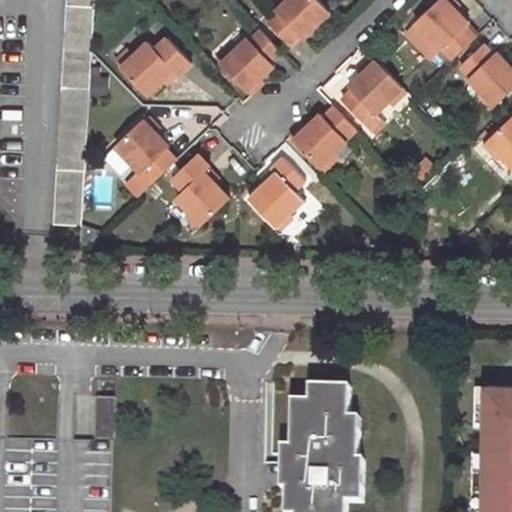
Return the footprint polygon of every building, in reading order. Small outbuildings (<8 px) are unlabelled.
[(93,0),(65,0),(48,250),(78,252),(93,0)] [(282,11),(272,22),(292,43),(302,34),(306,38),(319,26),(333,12),(320,0),(290,0),(281,9),(282,11)] [(453,0),(438,0),(419,19),(445,46),(447,44),(458,55),(480,34),(469,23),(472,20),(459,6),(453,0)] [(333,12),(319,26),(322,29),(336,16),(333,12)] [(252,37),(225,63),(251,89),(252,89),(264,77),(276,64),(274,61),(284,51),(264,30),(254,39),(252,37)] [(190,58),(167,33),(154,44),(148,37),(119,63),(145,90),(160,76),(172,65),(177,70),(190,58)] [(495,52),(486,43),(464,63),(474,73),(472,75),(498,103),(511,89),(511,62),(499,48),(495,52)] [(360,68),(363,71),(377,57),(373,54),(360,68)] [(377,111),(404,85),(381,61),(377,57),(363,71),(351,84),(354,87),(343,98),(375,130),(386,120),(377,111)] [(172,65),(160,76),(166,81),(177,70),(172,65)] [(264,77),(252,89),(256,93),(266,84),(270,83),(264,77)] [(295,137),(320,163),(348,138),(346,136),(358,126),(339,106),(336,105),(326,115),(322,111),(309,124),(296,136),(295,137)] [(149,117),(162,129),(166,125),(154,113),(149,117)] [(149,117),(148,115),(122,142),(148,168),(149,167),(160,177),(182,156),(172,146),(175,142),(162,129),(149,117)] [(511,118),(491,139),(511,160),(511,118)] [(296,136),(309,124),(305,120),(293,132),(296,136)] [(205,223),(232,196),(218,182),(207,171),(212,166),(199,154),(174,178),(185,189),(178,196),(205,223)] [(277,222),(304,195),(295,185),(305,176),(285,154),(274,165),(277,169),(265,181),(252,195),(277,222)] [(274,165),(262,177),(265,181),(277,169),(274,165)] [(222,177),(212,166),(207,171),(218,182),(222,177)] [(347,511),(348,500),(364,500),(364,457),(359,457),(360,416),(349,416),(350,386),(311,386),(311,399),(294,399),(293,444),(284,445),(283,486),(290,486),(289,511),(347,511)] [(511,511),(511,387),(486,387),(485,429),(484,453),(473,452),(472,484),(484,484),(483,499),(472,499),(471,511),(511,511)] [(486,387),(476,388),(475,429),(485,429),(486,387)] [(0,511),(112,511),(115,397),(97,396),(96,442),(0,439),(0,511)] [(484,484),(472,484),(472,499),(483,499),(484,484)]
